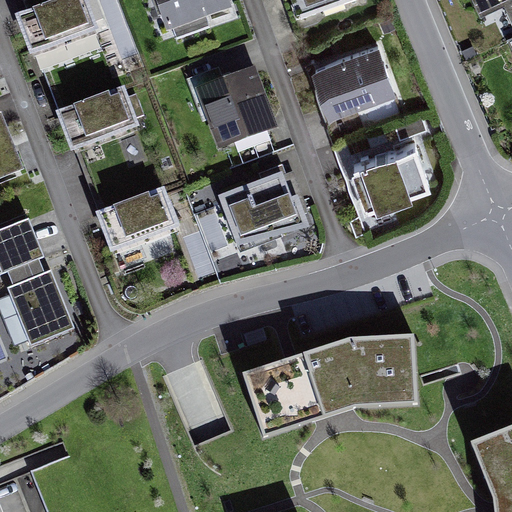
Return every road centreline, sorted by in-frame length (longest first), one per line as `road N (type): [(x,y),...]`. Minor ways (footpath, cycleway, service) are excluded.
road 1 (residential): [(497,216),(346,276),(217,310),(0,430)]
road 2 (residential): [(497,216),(410,0)]
